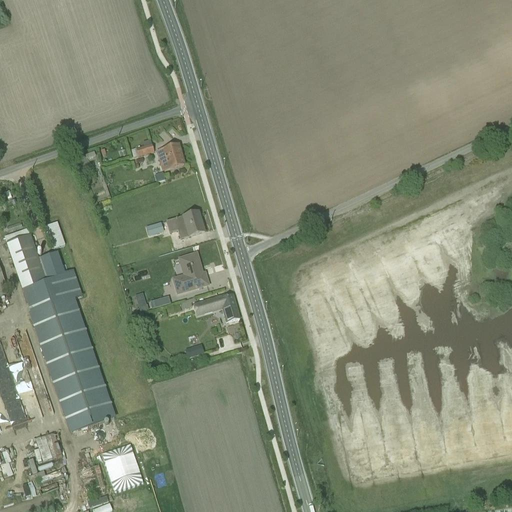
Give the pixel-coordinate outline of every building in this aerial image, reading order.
[(162,170),(185,164),(179,142),(156,149),(162,170)] [(179,239),(204,232),(198,211),(167,219),(171,234),(177,232),(179,239)] [(64,252),(78,247),(69,222),(55,227),(64,252)] [(5,238),(20,285),(40,278),(25,231),(5,238)] [(176,295),(207,287),(198,253),(177,259),(182,277),(172,280),(176,295)] [(221,326),(239,320),(231,294),(213,299),(221,326)] [(162,302),(164,311),(182,306),(180,298),(162,302)] [(200,361),(215,357),(213,350),(198,354),(200,361)] [(45,360),(36,364),(43,384),(52,380),(45,360)] [(130,441),(116,446),(118,452),(132,446),(130,441)] [(119,455),(107,459),(109,464),(121,460),(119,455)] [(44,483),(40,484),(43,498),(48,497),(44,483)]
